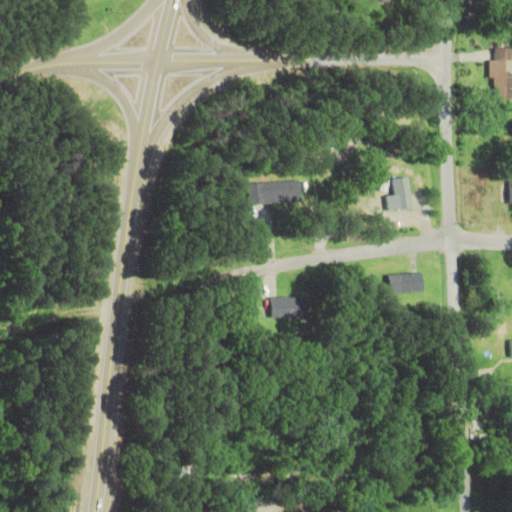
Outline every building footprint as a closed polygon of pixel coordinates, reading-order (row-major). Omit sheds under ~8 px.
[(491,78),(491,101),(511,101),(511,49),(491,49),(491,61),(486,61),(486,78),(491,78)] [(392,196),(384,196),(384,210),(409,210),(409,179),(392,179),(392,196)] [(246,184),(247,205),(298,204),(298,182),(246,184)] [(385,276),(387,294),(420,291),(418,272),(385,276)] [(268,317),(303,317),(303,297),(268,297),(268,317)]
